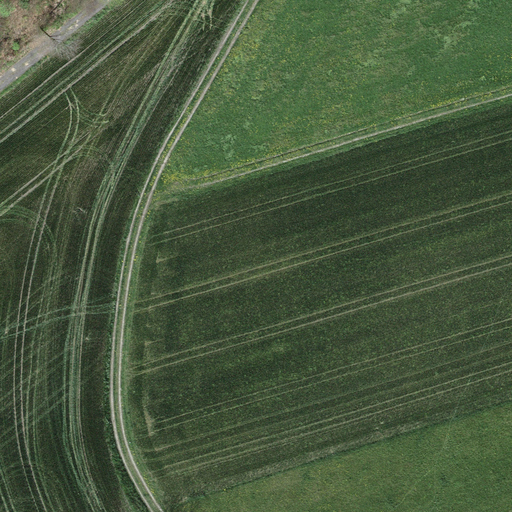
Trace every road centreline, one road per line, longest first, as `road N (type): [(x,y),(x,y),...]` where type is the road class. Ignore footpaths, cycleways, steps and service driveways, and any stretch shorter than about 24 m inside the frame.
road 1 (track): [(152,511),(114,458),(125,236),(253,0)]
road 2 (track): [(0,91),(108,0)]
